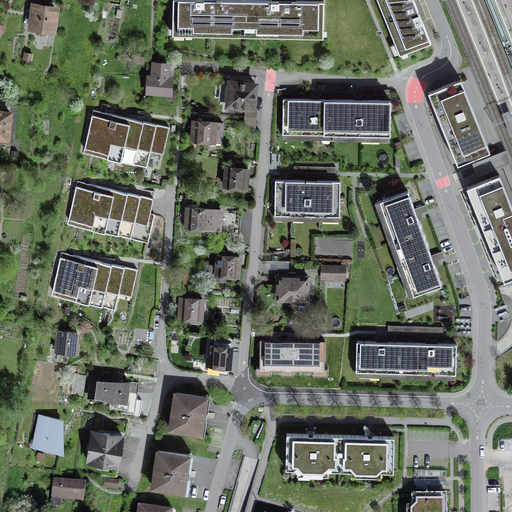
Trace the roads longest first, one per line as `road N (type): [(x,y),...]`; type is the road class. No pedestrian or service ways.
road 1 (residential): [(478,405),(481,288),(414,101),(416,86)]
road 2 (residential): [(271,77),(243,390)]
road 3 (residential): [(243,390),(478,405)]
road 4 (residential): [(134,480),(167,380),(243,390)]
road 5 (residential): [(271,77),(416,86)]
road 6 (residential): [(243,390),(210,511)]
